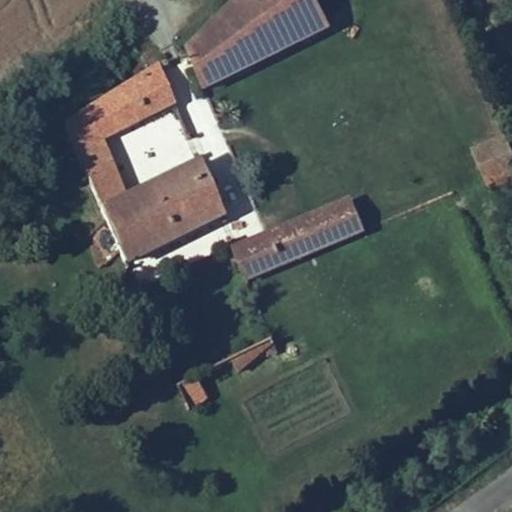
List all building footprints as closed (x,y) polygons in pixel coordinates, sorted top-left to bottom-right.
[(314,0),(235,0),(186,47),(205,85),(331,25),(314,0)] [(109,96),(60,126),(117,257),(218,213),(194,160),(122,193),(98,133),(169,104),(154,70),(109,96)] [(511,144),(508,134),(476,148),(491,182),(511,172),(511,144)] [(353,198),(234,249),(247,281),(366,229),(353,198)] [(273,341),(231,359),(238,374),(277,348),(273,341)] [(195,374),(177,381),(189,405),(204,395),(195,374)]
